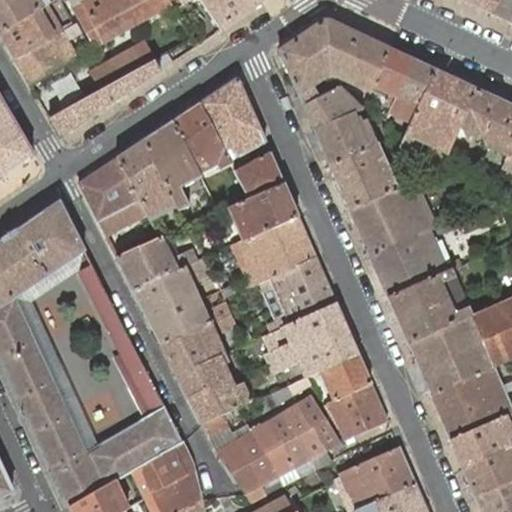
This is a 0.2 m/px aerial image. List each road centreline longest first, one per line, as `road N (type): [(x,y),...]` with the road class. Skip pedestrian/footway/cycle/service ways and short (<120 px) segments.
road 1 (residential): [(246,48),(450,511)]
road 2 (residential): [(60,172),(214,477)]
road 3 (residential): [(60,172),(246,48)]
road 4 (tertiary): [(371,0),(511,65)]
road 5 (residential): [(0,62),(60,172)]
